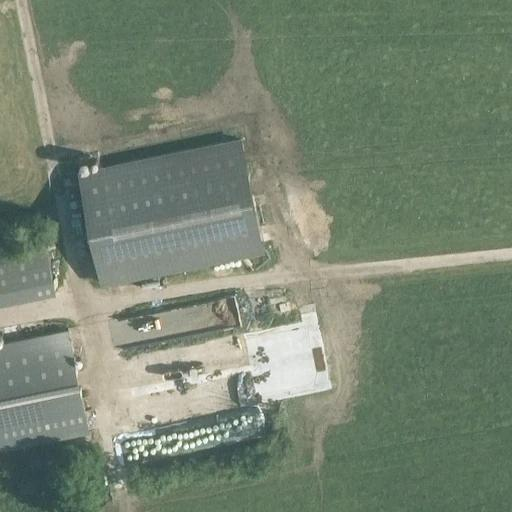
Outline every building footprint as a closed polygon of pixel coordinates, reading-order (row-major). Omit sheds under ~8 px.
[(242,138),(80,170),(85,195),(103,281),(264,248),(242,138)] [(0,301),(56,290),(46,243),(0,252),(0,301)] [(211,443),(263,434),(239,294),(112,316),(118,347),(210,331),(219,385),(194,389),(198,415),(206,413),(211,443)] [(0,448),(89,430),(69,329),(0,342),(0,448)] [(166,399),(124,401),(125,422),(171,420),(171,410),(167,410),(166,399)]
